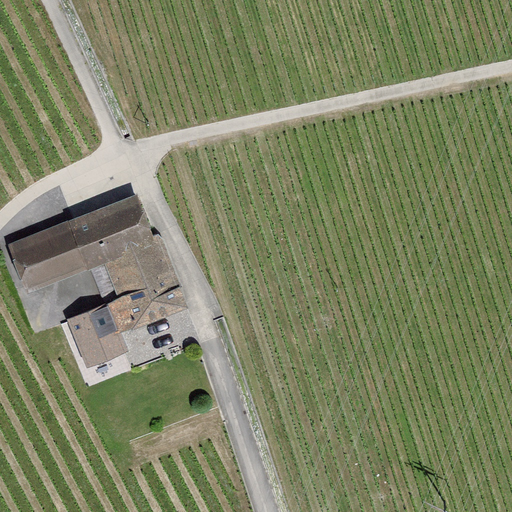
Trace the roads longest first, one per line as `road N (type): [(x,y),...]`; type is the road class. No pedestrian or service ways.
road 1 (track): [(119,151),(511,66)]
road 2 (unknown): [(273,511),(190,274),(119,151)]
road 3 (track): [(48,0),(119,151)]
road 4 (track): [(0,222),(30,194),(119,151)]
